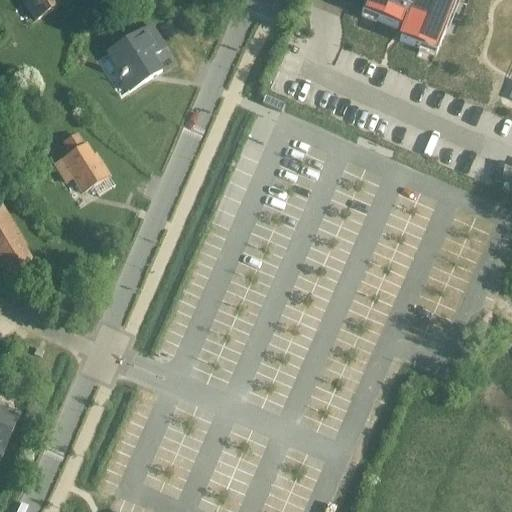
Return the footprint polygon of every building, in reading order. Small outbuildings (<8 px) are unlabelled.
[(35,24),(58,8),(52,0),(24,0),(27,4),(23,6),(35,24)] [(366,0),(361,12),(378,18),(376,22),(382,25),(386,16),(405,24),(398,42),(418,50),(420,46),(426,49),(436,53),(444,32),(439,30),(450,0),(366,0)] [(145,51),(154,46),(154,44),(151,46),(145,35),(146,34),(146,32),(111,54),(126,77),(119,81),(120,83),(123,81),(130,92),(127,93),(128,95),(160,75),(145,51)] [(265,100),(262,107),(280,115),(283,108),(265,100)] [(64,146),(71,158),(55,168),(66,186),(73,181),(82,196),(108,180),(98,165),(96,167),(85,149),(84,150),(77,138),(64,146)] [(0,262),(7,275),(18,268),(19,270),(23,267),(22,266),(30,261),(18,242),(20,241),(0,208),(0,262)] [(0,413),(0,456),(16,420),(14,419),(0,413)]
